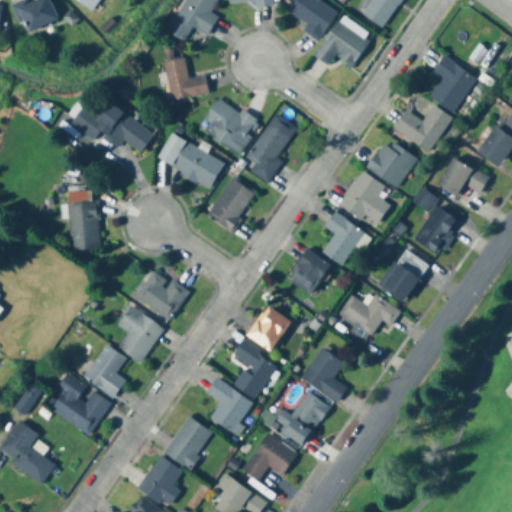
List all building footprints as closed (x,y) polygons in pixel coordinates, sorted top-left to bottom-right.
[(29,0),(12,7),(23,33),(57,20),(49,0),(29,0)] [(99,0),(75,0),(91,11),(99,0)] [(218,17),(210,13),(217,0),(186,0),(177,17),(171,13),(162,29),(184,42),(192,27),(207,35),(218,17)] [(319,41),(337,10),(319,0),(285,0),(293,5),(288,14),(308,25),(304,32),(319,41)] [(363,0),(356,11),(382,28),(400,0),(363,0)] [(350,68),(370,38),(339,17),(314,56),(329,66),(334,58),(350,68)] [(208,94),(205,76),(188,79),(185,58),(172,60),(171,51),(163,52),(171,100),(208,94)] [(441,79),(429,97),(453,113),(476,79),(443,56),(432,72),(441,79)] [(240,112),(216,99),(203,122),(209,125),(204,134),(241,154),(250,137),(247,135),(256,119),(241,110),(240,112)] [(95,139),(98,134),(118,148),(123,141),(141,153),(154,134),(107,103),(98,117),(77,103),(65,119),(95,139)] [(428,154),(452,118),(433,106),(422,122),(405,110),(392,129),(428,154)] [(475,149),(494,123),(501,128),(511,113),(511,145),(497,166),(475,149)] [(281,161),(277,159),(296,127),(274,114),(246,160),(254,165),(249,173),(267,184),(281,161)] [(171,134),(156,161),(209,190),(224,163),(171,134)] [(397,189),(417,159),(386,139),(366,169),(397,189)] [(435,182),(453,154),(490,178),(481,192),(465,182),(457,195),(435,182)] [(375,229),(390,207),(378,198),(385,188),(361,172),(339,205),(375,229)] [(206,218),(230,234),(257,193),(232,178),(206,218)] [(70,252),(100,251),(98,200),(92,201),(92,188),(68,189),(70,252)] [(415,236),(435,205),(456,218),(435,250),(415,236)] [(364,234),(334,213),(324,229),(334,235),(322,254),(342,267),(364,234)] [(379,281),(405,247),(428,264),(402,298),(379,281)] [(286,280),(310,297),(330,267),(306,251),(286,280)] [(188,293),(153,270),(134,299),(169,322),(188,293)] [(340,309),(352,292),(368,303),(375,293),(400,311),(390,325),(380,318),(371,331),(340,309)] [(117,327),(127,333),(117,349),(141,364),(163,329),(130,307),(117,327)] [(290,323),(266,307),(245,337),(270,353),(290,323)] [(255,400),(278,364),(242,342),(232,357),(246,365),(233,386),(255,400)] [(115,374),(126,359),(105,345),(83,379),(113,399),(125,381),(115,374)] [(302,372),(322,345),(342,360),(332,374),(346,384),(336,397),(302,372)] [(88,437),(110,404),(69,376),(47,408),(88,437)] [(209,419),(237,437),(243,428),(238,424),(252,403),(215,378),(205,393),(220,403),(209,419)] [(279,427),(307,390),(328,406),(300,443),(279,427)] [(189,470),(213,433),(187,417),(163,454),(189,470)] [(0,448),(0,455),(41,484),(55,465),(32,449),(40,437),(18,422),(0,448)] [(243,466),(267,431),(297,452),(282,474),(268,464),(259,477),(243,466)] [(180,492),(172,486),(182,473),(160,456),(136,488),(166,510),(180,492)] [(225,471),(217,483),(226,490),(212,508),(217,511),(235,511),(240,506),(247,511),(256,511),(264,502),(225,471)] [(162,511),(163,511),(135,493),(122,511),(162,511)]
